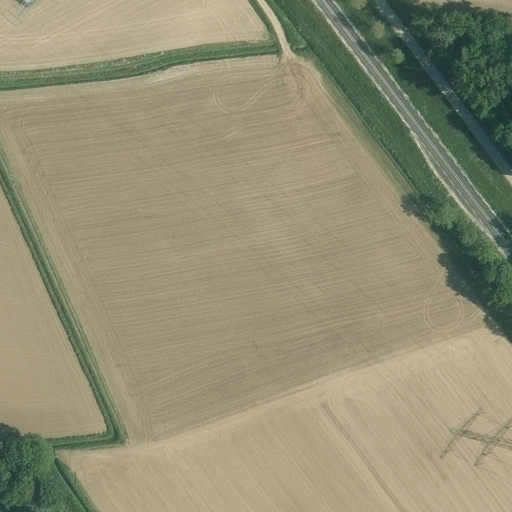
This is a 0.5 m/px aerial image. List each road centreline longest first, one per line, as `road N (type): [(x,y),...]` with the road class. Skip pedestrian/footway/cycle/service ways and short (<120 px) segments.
road 1 (primary): [(511,251),(322,0)]
road 2 (unclassified): [(511,180),(376,0)]
